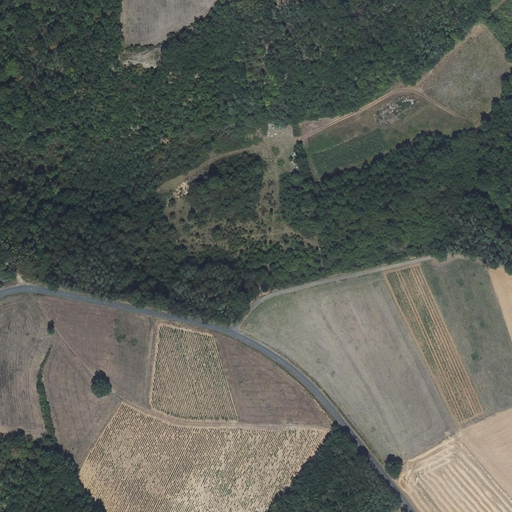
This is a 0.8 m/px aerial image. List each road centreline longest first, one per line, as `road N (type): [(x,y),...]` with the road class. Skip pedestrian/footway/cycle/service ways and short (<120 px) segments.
road 1 (track): [(0,257),(74,355),(123,397),(186,423),(348,431)]
road 2 (unclassified): [(233,332),(251,306),(276,292),(433,256),(511,269)]
road 3 (tertiary): [(411,511),(313,387),(233,332)]
road 4 (tertiary): [(233,332),(57,292),(0,293)]
road 5 (track): [(511,234),(493,222),(477,129),(413,89)]
